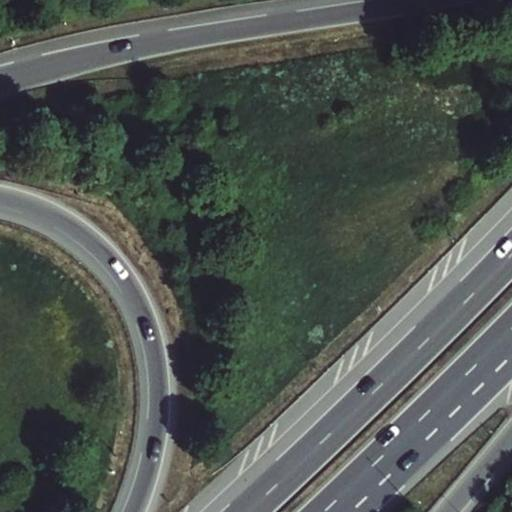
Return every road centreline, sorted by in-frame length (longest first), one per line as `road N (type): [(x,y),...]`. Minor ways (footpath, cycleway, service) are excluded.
road 1 (trunk): [(407,0),(149,40),(0,80)]
road 2 (trunk): [(0,195),(87,235),(137,293),(155,345),(159,402),(134,511)]
road 3 (trunk): [(511,254),(247,511)]
road 4 (trunk): [(346,503),(511,342)]
